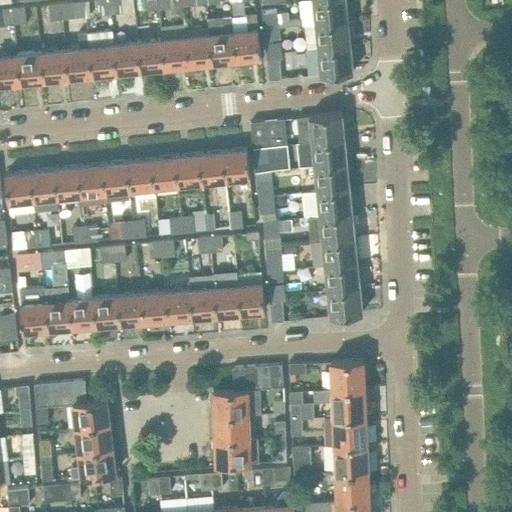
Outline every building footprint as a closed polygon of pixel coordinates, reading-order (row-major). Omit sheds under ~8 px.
[(82,0),(73,1),(61,2),(63,18),(74,16),(86,15),(84,0),(82,0)] [(109,0),(97,0),(99,14),(111,13),(109,0)] [(121,0),(109,0),(111,13),(122,12),(121,0)] [(157,0),(146,0),(147,9),(159,8),(157,0)] [(181,0),(173,0),(174,6),(175,6),(176,13),(183,12),(183,5),(181,0)] [(299,0),(302,24),(316,23),(348,19),(346,0),(299,0)] [(61,2),(50,3),(51,19),(63,18),(61,2)] [(25,6),(13,7),(15,23),(26,21),(25,6)] [(277,6),(262,7),(263,23),(278,22),(277,6)] [(13,7),(1,8),(3,24),(15,23),(13,7)] [(245,14),(232,16),(233,30),(236,58),(261,55),(258,27),(256,12),(245,13),(245,14)] [(221,17),(208,18),(209,32),(212,60),(236,58),(233,30),(232,16),(231,16),(221,17)] [(316,23),(302,24),(302,25),(305,25),(307,49),(318,48),(351,44),(348,19),(316,23)] [(278,22),(263,23),(265,39),(280,37),(279,27),(278,22)] [(112,29),(88,31),(92,73),(116,70),(114,42),(112,29)] [(80,46),(66,47),(68,75),(92,73),(88,31),(79,32),(80,46)] [(209,32),(186,35),(188,63),(212,60),(209,32)] [(165,65),(188,63),(186,35),(162,37),(165,65)] [(162,37),(138,40),(141,68),(165,65),(162,37)] [(138,40),(114,42),(116,70),(141,68),(138,40)] [(281,41),(265,43),(267,59),(279,58),(282,57),(282,52),(281,41)] [(351,44),(318,48),(321,73),(354,70),(351,44)] [(44,78),(68,75),(66,47),(42,50),(44,78)] [(42,50),(18,52),(20,80),(44,78),(42,50)] [(0,82),(20,80),(18,52),(0,54),(0,82)] [(279,58),(267,59),(269,79),(281,77),(279,58)] [(342,111),(310,114),(312,140),(345,137),(342,111)] [(266,119),(251,121),(253,142),(254,146),(287,143),(284,117),(266,119)] [(345,137),(312,140),(315,165),(347,161),(345,137)] [(287,143),(254,146),(255,162),(289,159),(287,143)] [(247,147),(222,149),(225,177),(250,175),(247,147)] [(225,177),(222,149),(198,152),(201,180),(225,177)] [(198,152),(174,154),(177,182),(201,180),(198,152)] [(174,154),(150,157),(153,185),(177,182),(174,154)] [(150,157),(126,160),(129,187),(153,185),(150,157)] [(126,160),(102,162),(105,190),(106,200),(130,197),(129,187),(126,160)] [(347,161),(315,165),(318,190),(350,186),(347,161)] [(102,162),(78,165),(81,193),(105,190),(102,162)] [(81,193),(78,165),(54,167),(57,195),(81,193)] [(54,167),(30,170),(34,210),(58,208),(57,195),(54,167)] [(30,170),(6,172),(10,213),(34,210),(30,170)] [(272,179),(257,180),(259,196),(274,194),(272,179)] [(350,186),(318,190),(320,215),(353,211),(350,186)] [(274,194),(259,196),(260,212),(262,212),(275,210),(274,194)] [(240,210),(229,211),(230,226),(242,225),(240,210)] [(320,215),(308,216),(310,241),(323,239),(355,236),(353,211),(320,215)] [(214,212),(205,213),(206,229),(216,228),(214,212)] [(192,214),(181,216),(182,231),(194,230),(192,214)] [(171,232),(182,231),(181,216),(169,217),(171,232)] [(144,219),(132,220),(134,236),(145,234),(144,219)] [(278,219),(263,220),(264,236),(279,235),(278,219)] [(122,237),(134,236),(132,220),(120,221),(122,237)] [(96,224),(84,225),(86,240),(97,239),(96,224)] [(74,241),(86,240),(84,225),(73,226),(74,241)] [(48,228),(36,229),(38,245),(49,243),(48,228)] [(26,246),(38,245),(36,229),(25,230),(26,246)] [(258,231),(246,232),(248,247),(260,246),(258,231)] [(221,234),(210,235),(211,251),(223,250),(221,234)] [(199,252),(211,251),(210,235),(198,237),(199,252)] [(323,239),(310,241),(313,266),(325,264),(358,261),(355,236),(323,239)] [(173,239),(162,240),(163,255),(174,254),(173,239)] [(151,257),(163,255),(162,240),(150,241),(151,257)] [(124,243),(113,245),(115,260),(126,259),(124,243)] [(103,261),(115,260),(113,245),(101,246),(103,261)] [(89,247),(66,249),(67,264),(67,266),(91,264),(89,247)] [(281,248),(266,249),(267,265),(282,264),(281,248)] [(66,249),(42,251),(43,267),(52,266),(67,264),(66,249)] [(17,254),(18,269),(30,268),(29,253),(17,254)] [(358,261),(325,264),(328,289),(360,286),(358,261)] [(282,264),(267,265),(268,281),(283,280),(282,269),(282,264)] [(0,267),(0,279),(11,278),(9,266),(0,267)] [(0,290),(12,289),(11,278),(0,279),(0,290)] [(265,309),(262,281),(238,283),(240,311),(265,309)] [(216,313),(240,311),(238,283),(214,285),(216,313)] [(284,284),(269,285),(270,301),(282,300),(285,300),(285,294),(284,284)] [(48,327),(72,325),(70,297),(69,285),(45,287),(46,299),(48,327)] [(216,313),(214,285),(190,287),(193,315),(216,313)] [(360,286),(328,289),(331,315),(363,311),(360,286)] [(168,317),(193,315),(190,287),(166,289),(168,317)] [(144,319),(168,317),(166,289),(141,291),(144,319)] [(117,293),(120,321),(144,319),(141,291),(117,293)] [(96,323),(120,321),(117,293),(93,295),(96,323)] [(72,325),(96,323),(93,295),(70,297),(72,325)] [(23,329),(48,327),(46,299),(21,301),(23,329)] [(282,300),(270,301),(272,321),(284,320),(282,300)] [(16,326),(15,314),(0,315),(0,321),(1,327),(16,326)] [(17,337),(16,326),(1,327),(2,339),(17,337)] [(331,360),(333,388),(365,387),(364,358),(331,360)] [(289,362),(290,372),(306,372),(306,361),(289,362)] [(284,385),(282,362),(269,363),(271,387),(273,387),(273,386),(284,385)] [(271,387),(269,363),(257,364),(259,388),(271,387)] [(259,388),(257,364),(245,365),(247,388),(248,388),(248,389),(259,388)] [(245,365),(232,366),(234,389),(247,388),(245,365)] [(85,378),(72,379),(74,403),(87,401),(85,378)] [(73,403),(74,403),(72,379),(59,380),(61,404),(73,403)] [(47,381),(49,405),(61,404),(59,380),(47,381)] [(47,405),(49,405),(47,381),(34,382),(36,406),(47,405)] [(274,411),(285,410),(284,385),(273,386),(273,387),(274,411)] [(365,387),(333,388),(314,389),(314,398),(318,401),(333,400),(334,416),(366,414),(365,387)] [(249,412),(248,389),(248,388),(247,388),(234,389),(213,390),(214,414),(249,412)] [(19,393),(20,409),(31,408),(29,392),(19,393)] [(73,403),(76,427),(110,423),(107,399),(87,401),(74,403),(73,403)] [(291,402),(291,417),(302,417),(301,401),(291,402)] [(47,405),(36,406),(38,422),(48,421),(47,405)] [(32,424),(31,408),(20,409),(21,425),(32,424)] [(215,438),(249,437),(249,412),(214,414),(215,438)] [(334,416),(335,443),(367,442),(366,414),(334,416)] [(302,433),(302,417),(291,417),(292,433),(302,433)] [(274,419),(275,435),(286,435),(285,419),(274,419)] [(110,423),(76,427),(79,451),(113,447),(110,423)] [(286,460),(286,435),(275,435),(276,460),(286,460)] [(249,437),(215,438),(216,460),(216,463),(250,461),(259,461),(258,436),(249,437)] [(41,455),(51,454),(50,438),(39,439),(41,455)] [(23,441),(24,457),(35,456),(33,440),(23,441)] [(335,443),(336,471),(368,470),(367,442),(335,443)] [(113,447),(79,451),(81,465),(73,466),(74,476),(116,471),(113,447)] [(53,478),(51,454),(41,455),(43,479),(53,478)] [(36,472),(35,456),(24,457),(25,473),(36,472)] [(294,464),(295,474),(311,473),(311,462),(294,464)] [(273,466),(263,467),(264,483),(275,482),(273,466)] [(263,467),(252,468),(254,484),(264,483),(263,467)] [(221,470),(211,471),(212,488),(223,487),(221,470)] [(369,498),(368,470),(336,471),(337,499),(369,498)] [(211,471),(200,472),(202,489),(212,488),(211,471)] [(312,483),(311,473),(295,474),(295,484),(312,483)] [(109,477),(111,493),(123,492),(121,475),(109,477)] [(159,475),(148,476),(150,493),(160,492),(159,475)] [(169,475),(159,475),(160,492),(171,491),(169,475)] [(79,480),(69,481),(71,498),(81,497),(79,480)] [(60,499),(71,498),(69,481),(59,483),(60,499)] [(19,504),(30,503),(28,486),(17,487),(19,504)] [(19,511),(19,504),(17,487),(7,489),(8,511),(19,511)] [(293,511),(293,502),(292,490),(284,491),(280,496),(281,503),(266,504),(266,511),(293,511)] [(306,501),(293,502),(293,511),(333,511),(338,511),(337,511),(374,511),(373,510),(370,510),(369,498),(337,499),(306,501)]
